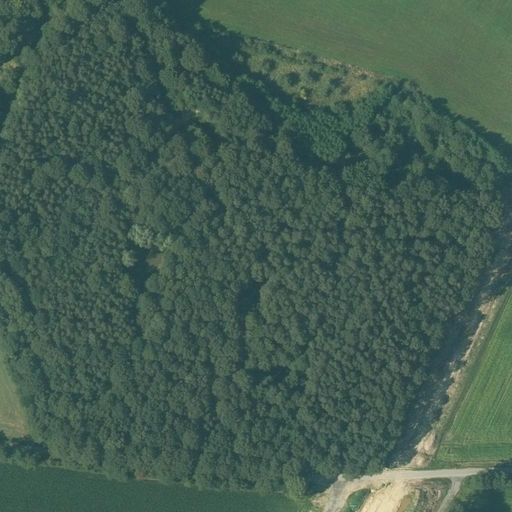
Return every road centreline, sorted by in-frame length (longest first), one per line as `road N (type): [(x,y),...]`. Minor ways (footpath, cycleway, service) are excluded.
road 1 (unclassified): [(0,445),(264,482),(399,475)]
road 2 (tertiary): [(399,475),(511,234)]
